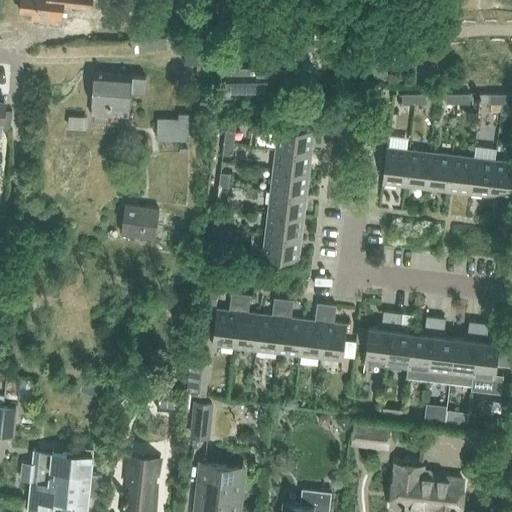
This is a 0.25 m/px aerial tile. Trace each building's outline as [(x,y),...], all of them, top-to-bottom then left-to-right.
[(20,0),(20,11),(32,13),(31,20),(61,23),(63,6),(92,10),(92,0),(20,0)] [(314,48),(313,30),(281,30),(281,48),(314,48)] [(166,38),(131,41),(132,53),(167,50),(166,38)] [(185,43),(185,64),(196,64),(196,75),(211,76),(211,64),(213,64),(213,43),(185,43)] [(275,47),(257,47),(257,45),(244,45),(244,61),(227,62),(228,88),(282,88),(281,79),(297,79),(297,55),(275,56),(275,47)] [(385,67),(373,72),(378,84),(390,78),(385,67)] [(91,115),(95,115),(95,121),(108,122),(108,115),(130,117),(132,92),(146,93),(147,76),(93,72),(91,115)] [(426,93),(413,94),(414,103),(426,103),(426,93)] [(446,103),(457,103),(456,93),(446,93),(446,103)] [(456,93),(457,103),(470,103),(470,94),(456,93)] [(414,103),(413,94),(402,94),(402,103),(414,103)] [(491,103),(500,103),(500,94),(489,94),(489,103),(491,103)] [(511,94),(500,94),(500,103),(511,103),(511,94)] [(157,139),(188,139),(189,105),(179,105),(179,118),(157,118),(157,139)] [(278,125),(276,148),(311,152),(314,130),(278,125)] [(225,130),(224,140),(234,141),(235,131),(225,130)] [(234,141),(224,140),(222,153),(232,155),(232,152),(233,143),(234,141)] [(233,143),(232,152),(243,153),(244,144),(233,143)] [(469,193),(490,195),(495,160),(496,148),(474,146),(473,157),(469,193)] [(382,182),(404,185),(409,150),(386,147),(382,182)] [(276,148),(273,169),(309,173),(311,152),(276,148)] [(404,185),(426,188),(430,152),(409,150),(404,185)] [(426,188),(447,190),(452,155),(430,152),(426,188)] [(447,190),(469,193),(473,157),(452,155),(447,190)] [(511,161),(495,160),(490,195),(511,197),(511,161)] [(273,169),(270,191),(306,195),(309,173),(273,169)] [(220,172),(219,183),(228,184),(230,174),(220,172)] [(228,184),(219,183),(217,196),(227,197),(228,184)] [(270,191),(268,212),(304,216),(306,195),(270,191)] [(121,235),(156,240),(158,226),(159,208),(125,203),(121,235)] [(268,212),(265,233),(301,238),(304,216),(268,212)] [(215,215),(214,226),(223,227),(225,216),(215,215)] [(223,227),(214,226),(212,239),(222,240),(223,227)] [(301,238),(265,233),(262,256),(298,260),(301,238)] [(199,288),(197,302),(216,305),(218,291),(199,288)] [(212,344),(234,347),(241,293),(231,292),(229,310),(216,308),(212,344)] [(234,347),(256,349),(260,314),(248,312),(250,294),(241,293),(234,347)] [(256,349),(277,352),(284,299),(274,297),(272,315),(260,314),(256,349)] [(277,352),(299,354),(303,319),(291,317),(293,300),(284,299),(277,352)] [(299,354),(320,357),(326,304),(317,303),(315,320),(303,319),(299,354)] [(326,304),(320,357),(342,360),(347,324),(334,322),(336,305),(326,304)] [(387,365),(393,312),(383,311),(381,328),(369,326),(369,327),(358,326),(356,341),(367,343),(364,363),(387,365)] [(387,365),(408,368),(412,332),(400,331),(402,313),(393,312),(387,365)] [(407,376),(428,379),(436,317),(426,316),(424,333),(412,332),(408,368),(407,376)] [(428,379),(450,381),(455,337),(443,336),(445,318),(436,317),(428,379)] [(455,337),(450,381),(471,384),(472,375),(479,322),(469,321),(467,339),(455,337)] [(488,323),(479,322),(472,375),(495,378),(496,364),(508,365),(511,366),(511,359),(511,346),(510,347),(499,345),(499,342),(486,341),(488,323)] [(158,396),(157,409),(181,411),(182,398),(158,396)] [(191,435),(208,437),(212,404),(195,402),(191,435)] [(0,435),(0,436),(15,437),(18,408),(4,406),(0,405),(0,435)] [(437,405),(435,423),(436,423),(439,424),(445,424),(447,406),(437,405)] [(392,418),(393,408),(384,406),(383,417),(392,418)] [(455,426),(466,427),(468,414),(457,413),(455,426)] [(498,420),(497,431),(501,431),(507,432),(508,421),(502,420),(498,420)] [(352,442),(387,446),(389,428),(354,424),(352,442)] [(50,461),(33,460),(32,463),(21,462),(20,480),(30,481),(28,501),(27,511),(47,511),(48,503),(61,504),(61,508),(72,510),(86,511),(89,496),(100,497),(102,476),(91,474),(93,460),(80,458),(80,454),(51,451),(50,461)] [(151,511),(157,459),(130,456),(124,511),(151,511)] [(194,511),(238,511),(244,468),(200,463),(194,511)] [(419,511),(420,508),(436,509),(435,511),(457,511),(458,511),(460,511),(463,481),(420,476),(421,466),(397,463),(396,473),(394,473),(391,504),(397,505),(396,511),(397,511),(419,511)] [(329,511),(331,492),(302,488),(300,504),(283,502),(282,511),(329,511)]
